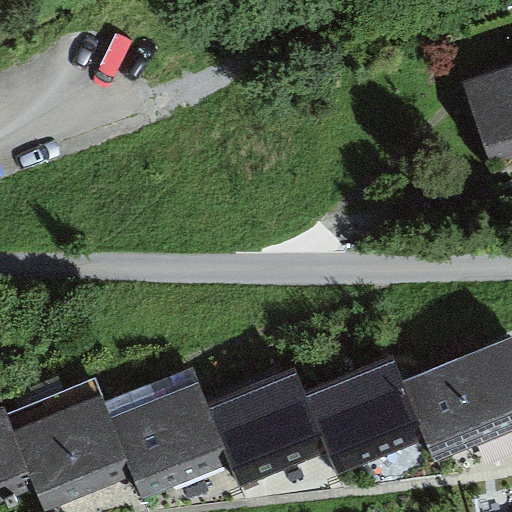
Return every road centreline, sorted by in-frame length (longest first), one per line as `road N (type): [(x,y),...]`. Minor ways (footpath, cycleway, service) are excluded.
road 1 (residential): [(0,267),(511,269)]
road 2 (track): [(338,0),(271,45),(186,84),(90,109),(0,146)]
